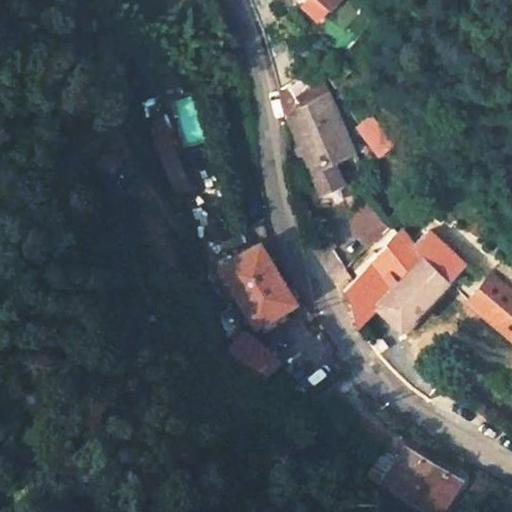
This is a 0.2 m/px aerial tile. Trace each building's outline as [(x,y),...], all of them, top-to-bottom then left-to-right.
[(338,0),(314,0),(327,12),(338,0)] [(296,141),(309,172),(318,191),(341,182),(331,162),(352,155),(326,97),(320,99),(314,87),(299,98),(287,122),(296,141)] [(167,116),(147,124),(153,140),(173,131),(167,116)] [(376,156),(391,147),(371,117),(357,126),(376,156)] [(189,167),(166,176),(177,206),(201,197),(189,167)] [(389,230),(367,204),(347,220),(370,248),(389,230)] [(404,234),(342,293),(347,301),(349,306),(354,327),(356,328),(376,308),(398,330),(460,267),(428,234),(416,245),(404,234)] [(258,242),(218,267),(253,326),(293,302),(258,242)] [(468,303),(496,327),(511,340),(511,299),(487,279),(468,303)] [(277,364),(244,333),(225,352),(243,364),(264,378),(277,364)] [(310,407),(321,419),(342,401),(332,388),(310,407)] [(439,511),(458,481),(404,449),(384,484),(430,511),(439,511)]
